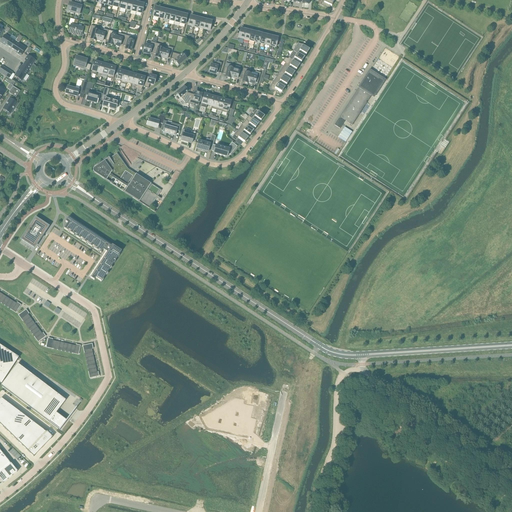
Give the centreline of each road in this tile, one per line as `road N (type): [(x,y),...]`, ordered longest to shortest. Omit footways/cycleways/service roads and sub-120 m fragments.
road 1 (tertiary): [(284,333),(275,316),(97,200)]
road 2 (residential): [(120,122),(222,165),(246,151),(282,102)]
road 3 (unclassified): [(511,468),(363,369)]
road 4 (unclassified): [(108,377),(69,434),(0,499)]
road 5 (unclassified): [(258,511),(290,359)]
road 6 (tertiary): [(511,345),(359,354)]
road 7 (residential): [(24,264),(93,310),(108,377)]
road 8 (residential): [(120,122),(58,100),(61,39)]
